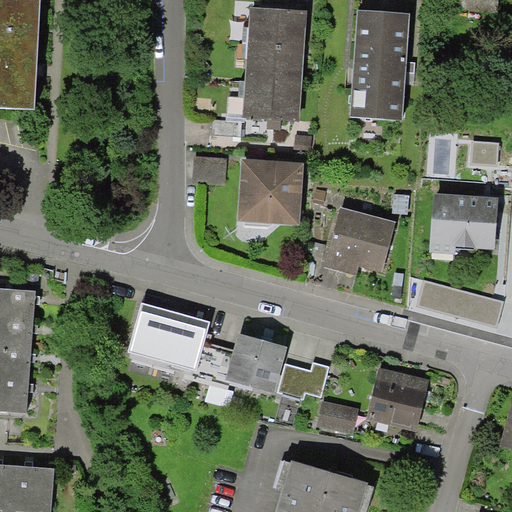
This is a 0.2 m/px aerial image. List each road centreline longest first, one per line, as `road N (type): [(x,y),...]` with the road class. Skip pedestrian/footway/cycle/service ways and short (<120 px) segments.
road 1 (residential): [(484,354),(168,268)]
road 2 (residential): [(169,0),(168,268)]
road 3 (residential): [(168,268),(0,228)]
road 4 (residential): [(484,354),(438,511)]
